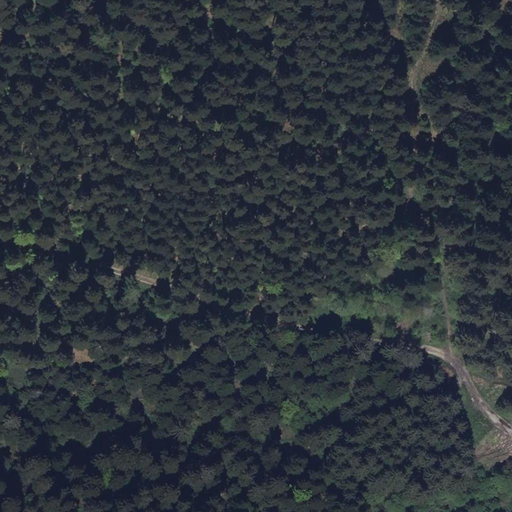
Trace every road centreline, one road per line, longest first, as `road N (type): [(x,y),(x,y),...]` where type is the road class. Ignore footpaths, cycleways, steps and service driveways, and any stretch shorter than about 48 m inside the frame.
road 1 (track): [(0,247),(305,335),(417,344),(455,363),(485,423),(511,444)]
road 2 (track): [(192,0),(313,82),(421,210),(447,258),(456,298),(455,363)]
